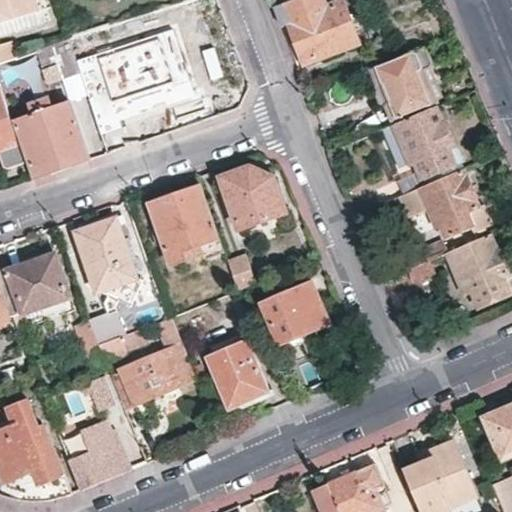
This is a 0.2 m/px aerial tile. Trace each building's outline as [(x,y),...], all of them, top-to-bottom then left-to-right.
[(0,0),(0,18),(39,7),(37,0),(0,0)] [(291,0),(276,5),(284,25),(292,22),(306,62),(362,41),(347,0),(341,0),(328,5),(326,0),(291,0)] [(0,31),(44,18),(39,7),(0,18),(0,31)] [(71,38),(38,48),(44,66),(58,61),(64,77),(81,72),(71,38)] [(13,43),(0,46),(0,60),(5,59),(16,55),(13,43)] [(426,45),(371,68),(377,84),(380,84),(389,102),(386,103),(393,119),(438,100),(424,68),(433,63),(426,45)] [(22,143),(3,88),(0,88),(0,150),(0,151),(5,165),(8,166),(12,165),(27,160),(22,143)] [(63,169),(92,160),(72,101),(55,107),(51,97),(31,104),(34,114),(17,120),(36,179),(63,169)] [(438,106),(396,124),(413,164),(418,163),(425,177),(466,160),(460,142),(458,142),(449,121),(446,123),(438,106)] [(401,169),(413,164),(396,124),(385,129),(401,169)] [(275,176),(252,166),(222,177),(241,229),(287,211),(275,176)] [(466,168),(423,186),(404,194),(401,196),(411,218),(433,207),(441,224),(445,223),(451,237),(471,229),(470,227),(488,218),(466,168)] [(401,196),(404,194),(398,180),(376,190),(380,204),(401,196)] [(219,237),(201,185),(150,202),(172,264),(206,253),(202,243),(219,237)] [(139,276),(117,217),(77,231),(98,290),(139,276)] [(494,233),(452,251),(469,291),(477,287),(484,303),(511,290),(511,266),(503,247),(501,249),(494,233)] [(413,268),(433,260),(429,248),(408,257),(383,268),(381,268),(387,280),(413,268)] [(229,258),(240,290),(258,282),(247,252),(229,258)] [(40,259),(38,253),(24,258),(26,264),(11,269),(10,265),(0,268),(0,288),(6,307),(10,316),(24,312),(31,311),(71,297),(56,253),(40,259)] [(413,268),(417,279),(437,271),(433,260),(413,268)] [(331,324),(313,281),(264,302),(283,345),(331,324)] [(6,307),(0,288),(0,322),(11,319),(10,316),(6,307)] [(91,320),(100,344),(102,344),(122,336),(127,334),(118,309),(91,320)] [(35,323),(31,311),(24,312),(29,325),(35,323)] [(198,378),(173,319),(161,324),(169,345),(120,367),(134,404),(198,378)] [(271,391),(248,337),(241,340),(238,334),(211,346),(214,352),(207,355),(231,409),(271,391)] [(122,336),(102,344),(107,358),(127,350),(122,336)] [(117,404),(106,375),(90,382),(102,410),(117,404)] [(64,391),(72,415),(85,410),(77,387),(64,391)] [(66,494),(73,492),(54,447),(53,447),(43,422),(37,423),(27,398),(8,406),(14,422),(0,428),(0,466),(8,486),(21,489),(25,501),(30,501),(37,500),(46,499),(57,497),(66,494)] [(511,457),(511,403),(484,416),(503,461),(511,457)] [(108,478),(132,468),(116,429),(85,441),(88,452),(69,459),(81,489),(108,478)] [(433,455),(405,467),(423,511),(453,511),(452,507),(480,494),(455,437),(430,447),(433,455)] [(389,511),(379,488),(387,484),(378,461),(329,482),(313,488),(323,511),(389,511)] [(511,511),(511,475),(493,484),(504,511),(511,511)]
